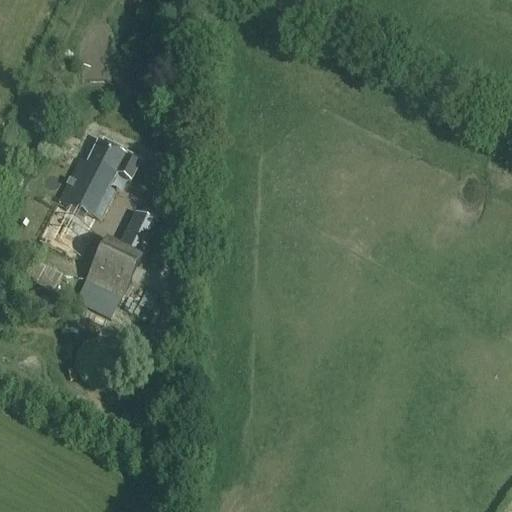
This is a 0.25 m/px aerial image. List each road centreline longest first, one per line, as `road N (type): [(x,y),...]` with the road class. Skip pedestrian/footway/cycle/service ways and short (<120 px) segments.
road 1 (track): [(172,511),(188,0)]
road 2 (tertiary): [(284,0),(511,121)]
